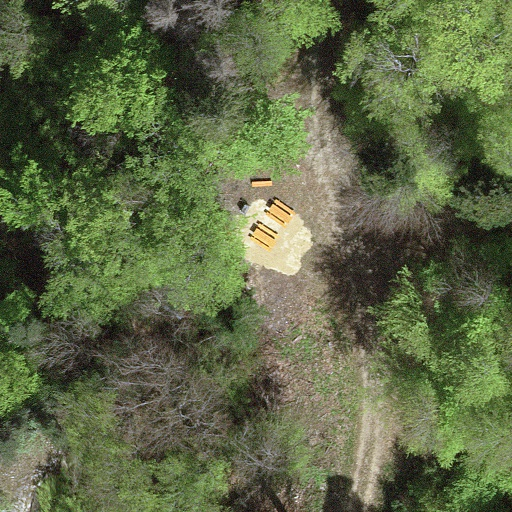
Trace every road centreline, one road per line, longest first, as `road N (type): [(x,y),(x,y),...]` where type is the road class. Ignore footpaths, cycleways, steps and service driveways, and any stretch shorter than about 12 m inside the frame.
road 1 (track): [(339,0),(323,35),(310,105),(319,179),(365,313),(371,411),(360,511)]
road 2 (track): [(511,394),(360,510)]
